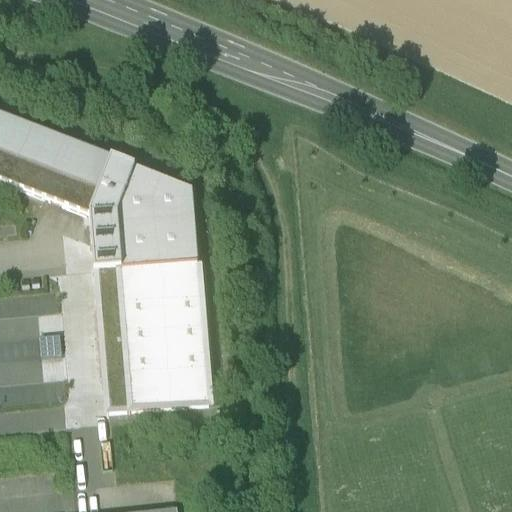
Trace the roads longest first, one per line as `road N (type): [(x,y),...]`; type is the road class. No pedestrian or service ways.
road 1 (primary): [(511,181),(281,78),(77,0)]
road 2 (unknown): [(0,260),(61,258),(82,285),(94,485),(85,510),(68,511)]
